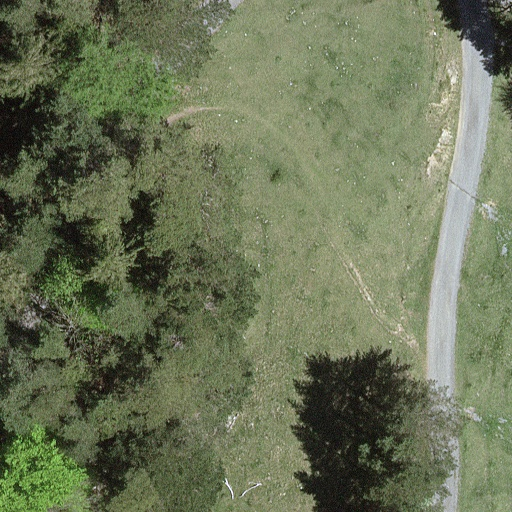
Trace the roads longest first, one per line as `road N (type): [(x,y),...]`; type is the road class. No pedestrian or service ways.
road 1 (track): [(476,0),(484,49),(446,316),(431,511)]
road 2 (track): [(0,395),(18,373),(71,228),(123,125),(221,0)]
